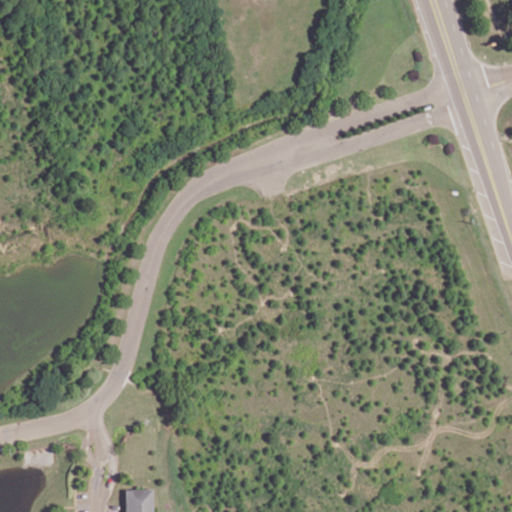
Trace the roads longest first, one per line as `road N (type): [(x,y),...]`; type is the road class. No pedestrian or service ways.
road 1 (residential): [(301,148),(195,189),(165,217),(121,381),(77,414),(0,433)]
road 2 (residential): [(461,83),(339,123),(301,148)]
road 3 (residential): [(301,148),(355,140),(468,104)]
